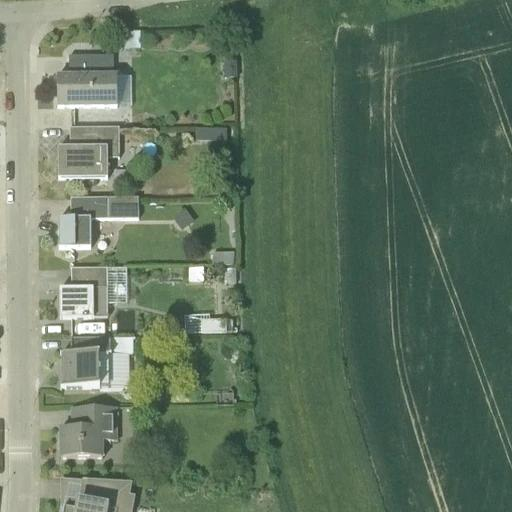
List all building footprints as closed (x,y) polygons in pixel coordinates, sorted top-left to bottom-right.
[(139,34),(119,34),(119,51),(139,51),(139,34)] [(69,78),(56,78),(57,111),(117,110),(116,78),(113,78),(113,58),(68,59),(69,78)] [(69,150),(58,150),(58,182),(107,182),(107,161),(119,161),(119,130),(69,130),(69,150)] [(195,130),(195,142),(225,143),(225,130),(195,130)] [(58,222),(58,252),(90,251),(90,223),(108,222),(108,201),(70,201),(70,221),(58,222)] [(213,268),(234,268),(234,254),(213,254),(213,268)] [(59,291),(59,321),(107,321),(107,271),(71,271),(71,291),(59,291)] [(200,335),(225,335),(225,322),(200,322),(200,335)] [(70,357),(59,357),(59,358),(60,358),(61,390),(60,390),(60,391),(99,390),(99,389),(109,389),(108,357),(109,357),(109,340),(108,340),(108,341),(71,341),(69,341),(70,357)] [(60,461),(102,461),(102,444),(116,444),(116,410),(76,411),(76,431),(60,431),(60,461)] [(132,511),(135,498),(130,497),(133,486),(88,483),(84,503),(66,500),(63,511),(132,511)]
